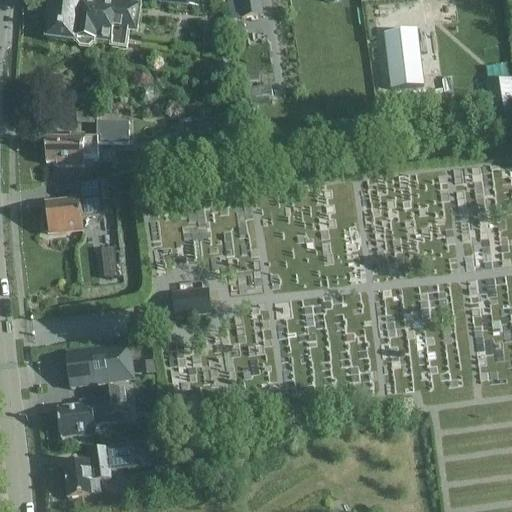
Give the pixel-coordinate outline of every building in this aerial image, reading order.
[(51,0),(46,41),(76,44),(75,45),(77,45),(80,49),(90,51),(93,47),(96,47),(96,43),(111,44),(111,49),(127,51),(129,33),(137,34),(141,6),(90,0),(51,0)] [(153,0),(153,4),(197,9),(198,0),(153,0)] [(258,0),(226,0),(231,24),(262,18),(258,0)] [(418,32),(385,36),(391,92),(424,89),(418,32)] [(258,75),(248,76),(249,84),(259,83),(258,75)] [(511,121),(511,89),(487,93),(492,124),(511,121)] [(298,142),(294,94),(258,96),(260,135),(264,135),(264,144),(298,142)] [(99,146),(129,146),(130,124),(97,124),(97,140),(84,140),(84,136),(70,136),(70,140),(46,140),(46,146),(46,159),(46,166),(57,166),(57,169),(84,169),(84,160),(98,160),(99,146)] [(244,138),(227,140),(229,156),(246,155),(244,138)] [(109,203),(107,184),(101,184),(77,186),(79,203),(46,207),(48,219),(44,220),(46,234),(49,234),(50,236),(83,233),(82,222),(105,219),(103,204),(109,203)] [(119,280),(118,271),(104,272),(105,281),(119,280)] [(211,316),(208,291),(174,295),(177,320),(211,316)] [(135,383),(130,347),(67,355),(68,363),(67,363),(70,383),(71,391),(135,383)] [(145,364),(147,377),(156,376),(155,363),(145,364)] [(58,411),(61,442),(97,437),(95,428),(125,424),(122,406),(127,406),(125,390),(100,393),(101,402),(80,405),(80,408),(58,411)] [(69,501),(101,497),(99,483),(111,481),(110,474),(151,469),(148,445),(88,452),(89,463),(64,466),(69,501)]
